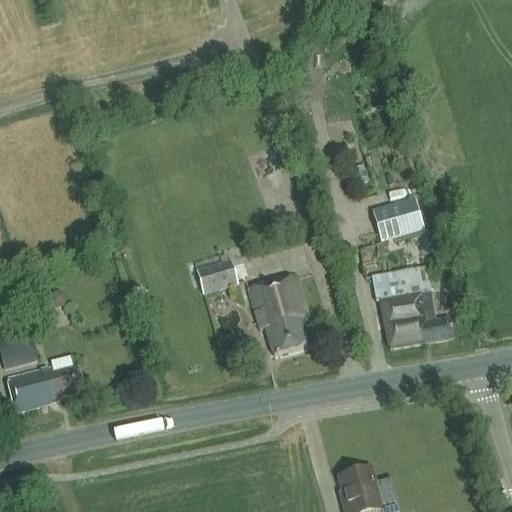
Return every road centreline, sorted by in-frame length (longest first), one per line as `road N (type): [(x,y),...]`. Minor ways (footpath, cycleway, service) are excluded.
road 1 (secondary): [(0,460),(478,366)]
road 2 (track): [(354,389),(232,0)]
road 3 (unclassified): [(511,482),(478,366)]
